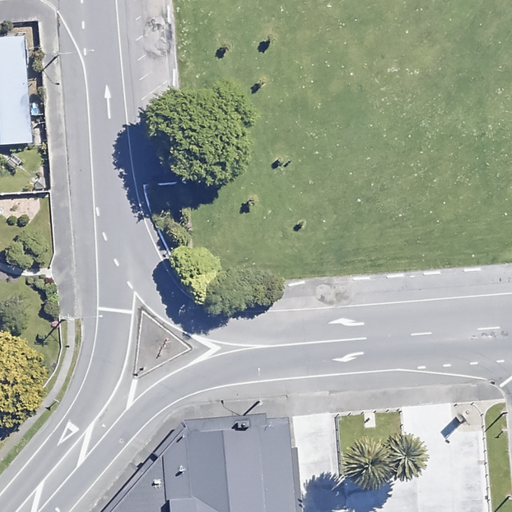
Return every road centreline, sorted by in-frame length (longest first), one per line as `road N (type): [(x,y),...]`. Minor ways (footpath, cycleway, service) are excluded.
road 1 (trunk): [(451,333),(345,358),(220,370),(179,384),(153,398),(90,469),(29,511)]
road 2 (trunk): [(451,333),(342,326),(254,334),(189,320),(161,300),(140,269),(113,191)]
road 3 (trunk): [(24,511),(103,372),(112,335),(113,191)]
road 4 (trunk): [(113,191),(103,67)]
